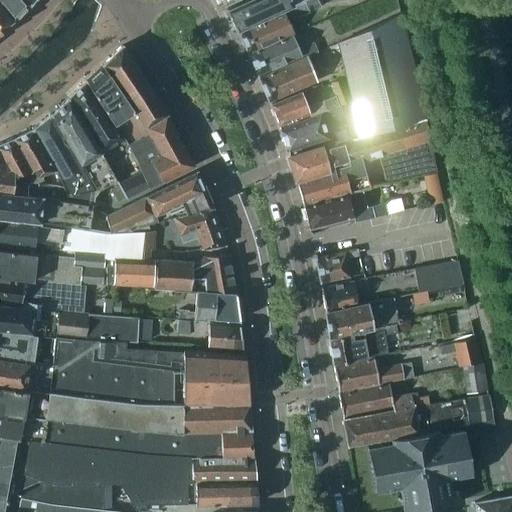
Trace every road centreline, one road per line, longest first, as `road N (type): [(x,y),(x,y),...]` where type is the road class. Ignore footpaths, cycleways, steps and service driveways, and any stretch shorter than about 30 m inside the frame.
road 1 (residential): [(340,511),(295,244),(256,119),(200,0)]
road 2 (residential): [(129,20),(199,132),(240,225),(269,398),(274,511)]
road 3 (residential): [(511,440),(403,0)]
road 4 (residential): [(0,132),(129,20)]
